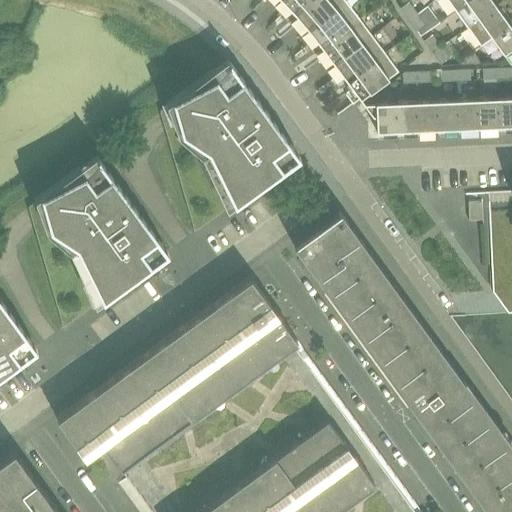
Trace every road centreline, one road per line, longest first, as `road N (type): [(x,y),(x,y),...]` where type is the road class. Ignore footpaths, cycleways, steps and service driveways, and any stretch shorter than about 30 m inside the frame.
road 1 (residential): [(454,511),(258,239)]
road 2 (residential): [(258,239),(20,413)]
road 3 (residential): [(333,160),(256,56),(195,0)]
road 4 (residential): [(444,317),(333,160)]
road 5 (residential): [(333,160),(511,152)]
road 6 (residential): [(20,413),(92,511)]
